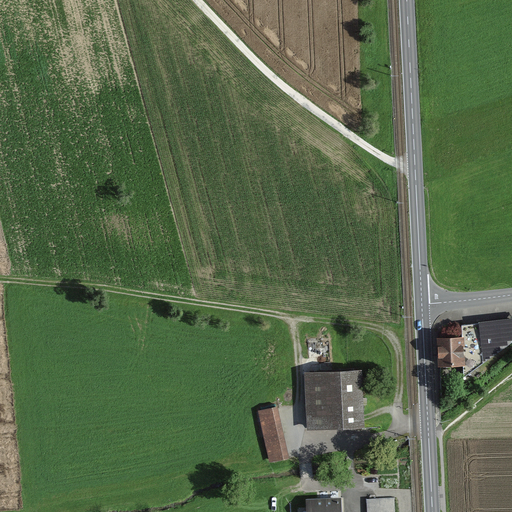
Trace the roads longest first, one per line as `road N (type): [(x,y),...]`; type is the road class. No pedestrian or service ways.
road 1 (primary): [(421,304),(406,0)]
road 2 (track): [(415,169),(399,167),(293,96),(195,0)]
road 3 (primary): [(432,511),(421,304)]
